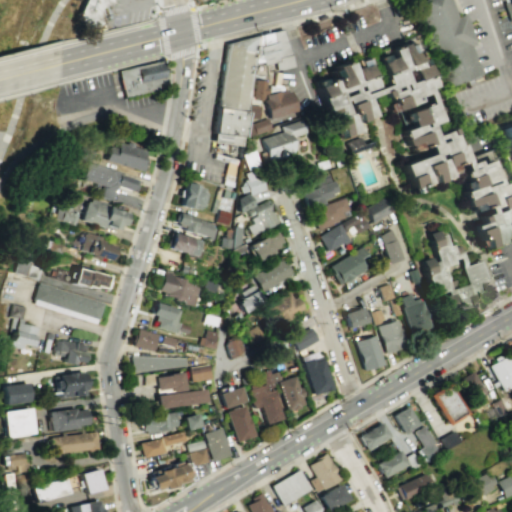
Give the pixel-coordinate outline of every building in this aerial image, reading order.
[(107,8),(105,0),(78,0),(73,12),(80,35),(99,28),(93,13),(107,8)] [(481,76),(471,47),(474,46),(463,16),(455,19),(448,0),(413,0),(447,89),(481,76)] [(511,0),(502,0),(511,26),(511,0)] [(273,62),(276,70),(292,66),(289,54),(290,54),(281,29),(223,43),(216,105),(230,108),(247,108),(246,117),(257,118),(260,99),(263,93),(266,94),(266,87),(264,86),(265,81),(252,79),(253,62),(262,61),(263,65),(273,62)] [(489,245),(489,244),(496,241),(495,237),(503,234),(505,239),(511,236),(511,227),(504,206),(511,203),(503,180),(496,182),(487,158),(475,163),(473,158),(464,162),(457,143),(454,144),(448,128),(430,134),(427,124),(437,120),(425,88),(431,86),(421,57),(415,59),(408,42),(402,45),(401,43),(386,48),(389,57),(382,59),(381,55),(373,58),(383,84),(373,87),(364,63),(349,69),(346,62),(332,68),(335,77),(320,82),(319,79),(312,82),(333,138),(352,131),(349,122),(370,115),(363,98),(378,92),(380,97),(385,95),(387,102),(382,103),(386,112),(415,101),(414,97),(421,94),(424,103),(402,111),(407,126),(398,130),(405,150),(424,143),(428,155),(399,165),(408,191),(457,173),(463,188),(456,190),(465,213),(482,206),(485,213),(475,217),(477,223),(468,226),(477,250),(489,245)] [(167,89),(160,60),(115,70),(121,99),(167,89)] [(288,89),(262,97),(269,118),(295,109),(288,89)] [(246,111),(241,145),(210,141),(215,106),(246,111)] [(260,138),(267,160),(293,150),(289,137),(307,130),(303,117),(279,126),(281,131),(260,138)] [(270,128),(266,118),(246,126),(249,136),(270,128)] [(511,170),(498,129),(511,123),(511,170)] [(343,142),(346,150),(361,144),(358,137),(343,142)] [(140,173),(144,158),(141,157),(142,154),(141,154),(141,150),(130,147),(130,145),(123,144),(123,145),(115,143),(113,149),(105,147),(101,162),(140,173)] [(222,179),(230,181),(235,161),(227,159),(222,179)] [(83,163),(78,180),(100,187),(97,198),(108,202),(113,188),(131,194),(135,181),(116,175),(117,174),(83,163)] [(249,194),(265,188),(257,169),(245,173),(247,179),(243,180),(244,181),(241,185),(238,186),(241,193),(247,190),(249,194)] [(326,174),(329,181),(332,180),(336,191),(330,193),(331,196),(322,199),(323,202),(314,206),(313,203),(306,206),(301,192),(316,187),(313,179),(326,174)] [(183,184),(181,192),(177,191),(175,197),(178,198),(176,207),(189,210),(189,209),(196,211),(197,207),(201,208),(205,194),(201,193),(202,189),(196,188),(197,186),(193,185),(193,186),(183,184)] [(246,192),(254,205),(248,209),(247,207),(238,213),(235,207),(236,198),(246,192)] [(362,208),(371,221),(391,208),(383,195),(362,208)] [(343,197),(311,207),(314,216),(311,217),(315,229),(330,224),(330,223),(335,221),(335,220),(349,215),(343,197)] [(72,201),(65,199),(57,221),(72,226),(76,216),(74,215),(75,212),(70,210),(72,201)] [(123,214),(105,208),(106,205),(88,199),(86,203),(84,202),(78,221),(102,229),(103,227),(113,231),(114,229),(116,229),(117,225),(119,226),(123,214)] [(267,199),(246,210),(252,223),(246,226),(251,235),(276,222),(269,207),(271,206),(267,199)] [(316,236),(325,251),(342,241),(344,244),(347,241),(346,239),(346,238),(343,232),(345,230),(344,229),(350,226),(355,234),(367,226),(357,211),(316,236)] [(174,213),(209,224),(205,238),(189,233),(189,235),(178,232),(180,226),(171,224),(174,213)] [(377,236),(386,263),(399,259),(393,239),(392,239),(389,229),(377,236)] [(276,230),(247,245),(256,261),(271,253),(270,251),(279,246),(278,244),(282,242),(276,230)] [(425,233),(434,260),(429,262),(428,257),(418,260),(421,271),(420,272),(421,277),(423,277),(429,294),(444,289),(446,295),(441,296),(445,309),(456,305),(456,307),(465,304),(467,309),(476,306),(473,295),(477,293),(479,298),(489,295),(478,260),(463,265),(456,245),(450,247),(449,244),(446,245),(442,233),(436,235),(434,230),(425,233)] [(83,233),(78,251),(89,255),(87,259),(96,261),(97,259),(107,262),(112,247),(101,244),(102,242),(97,240),(98,238),(83,233)] [(197,242),(193,257),(165,249),(169,234),(197,242)] [(327,267),(331,273),(330,274),(337,285),(364,269),(362,267),(364,265),(359,257),(364,253),(360,246),(327,267)] [(31,252),(23,277),(10,273),(18,248),(31,252)] [(249,277),(258,293),(289,275),(283,265),(282,266),(278,259),(249,277)] [(72,268),(67,284),(80,288),(81,287),(88,289),(89,287),(98,289),(102,276),(85,271),(84,272),(72,268)] [(160,274),(181,280),(180,282),(187,284),(186,285),(196,288),(190,307),(179,304),(180,301),(160,295),(161,293),(155,291),(160,274)] [(100,304),(34,283),(28,302),(30,302),(29,304),(92,325),(93,321),(94,322),(100,304)] [(374,288),(379,302),(390,298),(386,284),(374,288)] [(249,286),(259,302),(240,314),(234,305),(236,303),(235,301),(240,297),(237,293),(249,286)] [(299,310),(291,298),(287,300),(283,293),(256,309),(268,329),(299,310)] [(396,299),(399,307),(397,308),(407,337),(427,330),(418,301),(415,302),(414,300),(408,302),(406,296),(396,299)] [(384,301),(390,317),(397,315),(392,299),(384,301)] [(176,324),(172,323),(176,311),(151,303),(147,315),(153,317),(151,322),(155,323),(153,328),(173,334),(176,324)] [(339,314),(344,330),(363,324),(358,308),(339,314)] [(366,313),(370,326),(378,323),(377,321),(380,320),(376,309),(366,313)] [(18,350),(19,345),(28,347),(33,328),(18,325),(19,321),(14,319),(11,331),(9,331),(6,347),(18,350)] [(372,327),(381,355),(402,348),(393,321),(372,327)] [(294,353),(313,341),(306,328),(286,340),(294,353)] [(149,352),(154,336),(134,330),(129,346),(149,352)] [(203,331),(201,339),(196,338),(194,346),(211,350),(214,334),(203,331)] [(159,336),(157,345),(169,349),(172,340),(159,336)] [(350,342),(360,372),(379,365),(370,336),(350,342)] [(222,346),(226,359),(239,355),(239,348),(237,342),(233,339),(224,342),(222,346)] [(82,346),(79,364),(71,363),(70,366),(59,364),(60,357),(50,355),(50,352),(48,351),(49,347),(51,348),(52,341),(82,346)] [(504,350),(511,364),(511,383),(500,390),(486,365),(493,361),(491,357),(504,350)] [(316,356),(327,389),(307,396),(297,363),(316,356)] [(180,359),(127,357),(128,374),(181,367),(180,359)] [(184,369),(187,383),(206,379),(204,366),(184,369)] [(469,371),(482,393),(467,402),(454,380),(469,371)] [(79,373),(50,376),(52,393),(47,393),(48,401),(82,397),(81,389),(84,389),(82,377),(80,378),(79,373)] [(181,391),(178,373),(165,375),(165,376),(150,378),(151,391),(167,389),(168,393),(181,391)] [(272,382),(281,411),(286,409),(287,412),(295,410),(294,406),(299,405),(296,398),(299,397),(296,388),(294,389),(290,377),(272,382)] [(23,383),(0,386),(0,399),(1,406),(26,402),(23,383)] [(446,383),(465,414),(445,425),(427,395),(446,383)] [(242,391),(248,410),(256,407),(262,425),(279,420),(271,397),(274,397),(271,390),(265,392),(265,390),(261,392),(258,386),(242,391)] [(214,394),(219,409),(241,401),(235,387),(214,394)] [(152,397),(154,410),(202,402),(200,389),(152,397)] [(488,403),(496,398),(504,411),(496,416),(488,403)] [(404,405),(415,423),(401,433),(390,414),(404,405)] [(222,413),(232,443),(250,436),(239,406),(222,413)] [(0,411),(26,408),(30,434),(3,439),(0,418),(0,411)] [(45,412),(47,432),(73,429),(73,426),(83,425),(81,410),(72,411),(72,409),(45,412)] [(142,434),(168,431),(168,428),(173,427),(171,412),(136,417),(138,431),(142,431),(142,434)] [(178,418),(182,431),(196,427),(192,414),(178,418)] [(354,436),(378,422),(387,435),(363,449),(354,436)] [(421,424),(411,431),(420,446),(414,450),(420,461),(435,451),(430,443),(432,441),(421,424)] [(198,434),(208,461),(226,455),(217,428),(198,434)] [(449,430),(435,439),(441,449),(456,441),(449,430)] [(93,431),(96,451),(85,453),(85,450),(59,454),(60,457),(49,458),(47,438),(93,431)] [(139,459),(160,453),(164,448),(163,446),(181,442),(178,432),(155,438),(155,439),(135,444),(139,459)] [(184,453),(187,467),(203,462),(200,449),(184,453)] [(395,449),(404,463),(381,477),(373,463),(395,449)] [(19,452),(2,455),(4,471),(13,470),(13,473),(27,471),(26,461),(21,462),(19,452)] [(322,452),(311,458),(312,459),(305,464),(312,477),(306,480),(312,491),(336,477),(322,452)] [(144,478),(149,490),(158,486),(159,490),(172,485),(171,483),(183,478),(178,464),(165,469),(165,468),(154,472),(154,474),(144,478)] [(295,469),(307,488),(279,505),(267,485),(295,469)] [(77,475),(82,495),(100,490),(94,470),(77,475)] [(391,486),(420,473),(426,486),(397,499),(391,486)] [(482,473),(465,482),(472,496),(489,487),(487,485),(492,482),(487,473),(483,476),(482,473)] [(63,478),(66,489),(75,487),(72,475),(63,478)] [(493,481),(500,497),(511,491),(511,488),(506,475),(493,481)] [(8,506),(15,506),(12,479),(5,480),(8,506)] [(61,479),(65,494),(33,503),(29,488),(61,479)] [(315,496),(324,510),(345,498),(336,483),(315,496)] [(270,511),(258,491),(248,497),(249,500),(243,504),(247,511),(270,511)] [(319,511),(312,498),(299,506),(302,511),(319,511)] [(64,507),(65,511),(99,511),(99,510),(98,510),(97,505),(94,505),(93,501),(64,507)] [(431,501),(435,511),(413,511),(413,509),(431,501)] [(482,511),(511,511),(511,507),(509,501),(482,511)]
